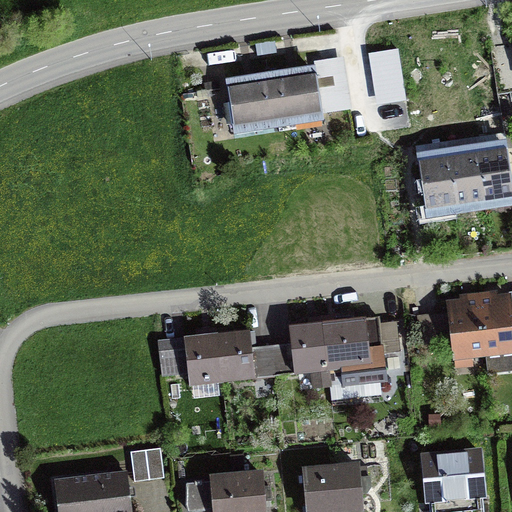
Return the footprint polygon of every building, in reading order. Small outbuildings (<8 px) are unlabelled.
[(406,102),(398,50),(368,54),(376,106),(406,102)] [(249,84),(227,87),(233,129),(352,110),(345,63),(315,68),(316,73),(293,77),(271,80),(249,84)] [(463,155),(449,157),(433,159),(416,162),(423,213),(511,200),(511,192),(507,149),(506,149),(493,151),(477,153),(463,155)] [(472,303),(450,306),(456,357),(511,350),(511,324),(509,299),(487,302),(472,303)] [(289,327),(291,344),(252,349),(250,332),(230,334),(208,336),(157,342),(161,378),(187,375),(188,384),(312,371),(314,391),(331,389),(329,369),(342,367),(344,387),(387,383),(380,318),(346,321),(298,326),(289,327)] [(161,449),(130,452),(134,483),(164,479),(161,449)] [(483,449),(420,455),(425,506),(430,505),(430,511),(483,511),(482,501),(488,501),(483,449)] [(359,465),(302,469),(305,511),(363,511),(362,496),(372,495),(371,477),(368,478),(367,466),(359,467),(359,465)] [(131,511),(127,472),(54,481),(57,511),(131,511)] [(265,511),(263,473),(209,477),(209,482),(186,484),(187,511),(265,511)]
